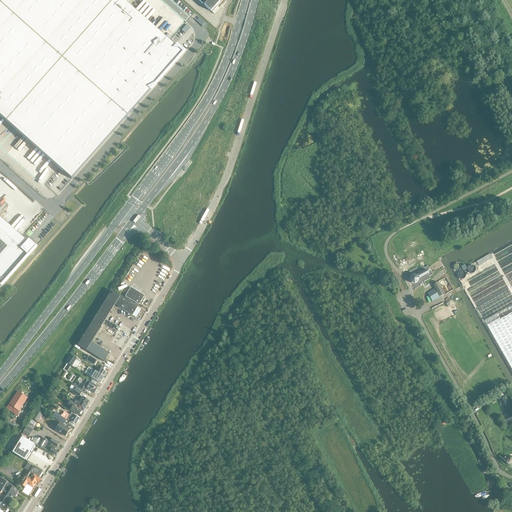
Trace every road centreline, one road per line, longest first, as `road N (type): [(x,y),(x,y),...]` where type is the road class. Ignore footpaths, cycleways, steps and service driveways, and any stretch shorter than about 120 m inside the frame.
road 1 (unclassified): [(28,511),(183,260)]
road 2 (unclassified): [(511,477),(498,469),(417,314),(407,279),(388,258),(386,245),(398,231)]
road 3 (unclassified): [(183,260),(228,171),(285,0)]
road 4 (primary): [(133,219),(213,107),(255,0)]
road 5 (primary): [(245,0),(210,95),(123,211)]
road 6 (primary): [(0,390),(133,219)]
road 7 (primary): [(123,211),(0,374)]
